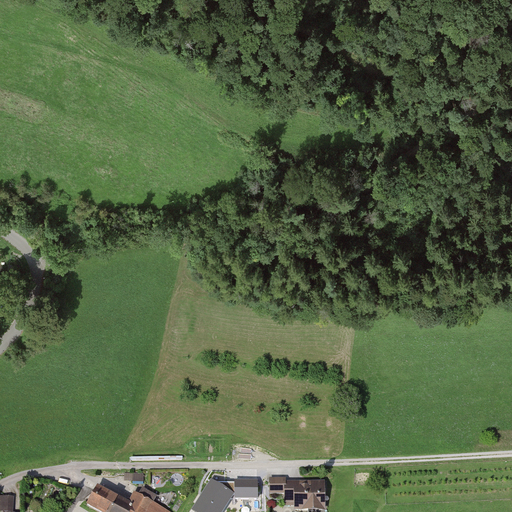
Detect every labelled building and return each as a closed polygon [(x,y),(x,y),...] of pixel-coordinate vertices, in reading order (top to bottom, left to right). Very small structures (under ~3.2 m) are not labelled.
[(285,481),(270,481),(270,496),(285,495),(285,481)] [(226,511),(235,497),(210,483),(193,511),(226,511)] [(327,483),(288,483),(288,508),(327,508),(327,483)] [(100,487),(88,509),(94,511),(166,511),(135,495),(131,504),(100,487)] [(13,497),(0,497),(0,511),(13,511),(13,497)]
